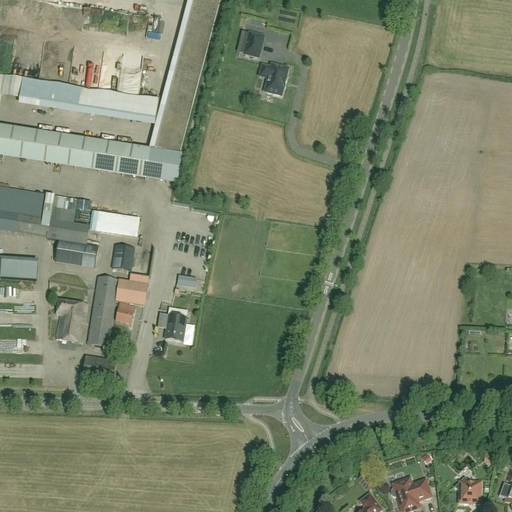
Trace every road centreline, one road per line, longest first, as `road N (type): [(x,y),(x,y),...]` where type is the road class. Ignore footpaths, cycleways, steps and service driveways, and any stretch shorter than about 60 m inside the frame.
road 1 (tertiary): [(290,409),(412,0)]
road 2 (residential): [(0,400),(248,408)]
road 3 (tertiary): [(511,419),(379,418),(312,446)]
